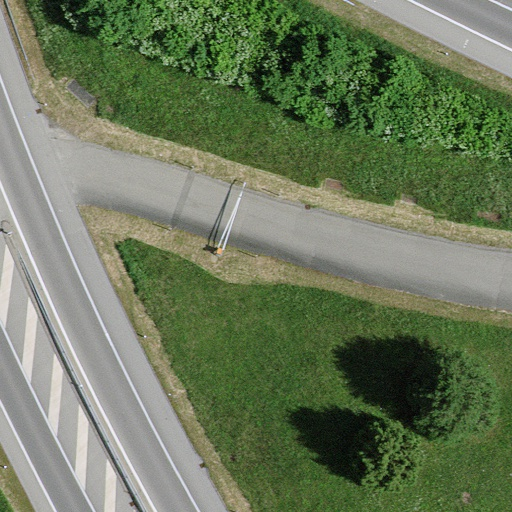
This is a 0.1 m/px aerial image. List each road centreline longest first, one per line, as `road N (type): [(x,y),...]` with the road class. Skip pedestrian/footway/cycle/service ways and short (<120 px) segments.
road 1 (motorway): [(178,511),(75,314),(0,128)]
road 2 (motorway): [(0,361),(75,511)]
